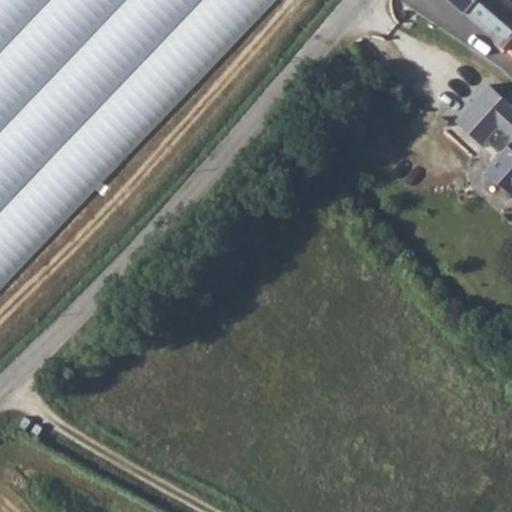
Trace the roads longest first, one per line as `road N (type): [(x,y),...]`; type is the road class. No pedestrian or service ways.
road 1 (unclassified): [(0,396),(358,0)]
road 2 (track): [(11,385),(55,422),(210,511)]
